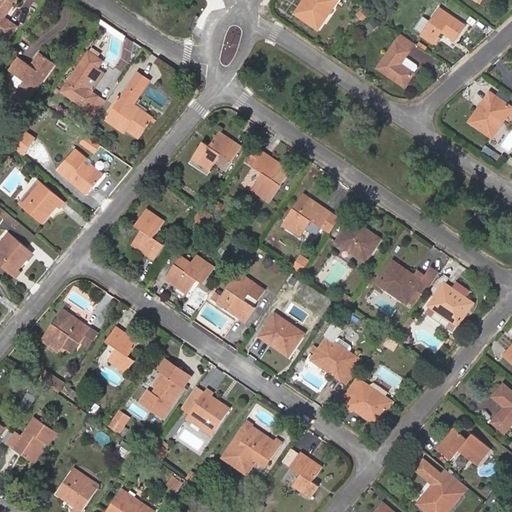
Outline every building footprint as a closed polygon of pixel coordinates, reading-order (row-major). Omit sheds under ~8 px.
[(0,0),(0,35),(7,40),(17,26),(5,17),(16,0),(0,0)] [(321,25),(317,22),(330,2),(335,6),(338,0),(305,0),(296,15),(318,30),(321,25)] [(330,2),(317,22),(321,25),(335,6),(330,2)] [(454,39),(464,25),(440,9),(422,36),(434,43),(442,31),(454,39)] [(363,10),(355,17),(360,22),(368,15),(363,10)] [(193,15),(185,29),(188,31),(196,17),(193,15)] [(422,17),(417,29),(423,32),(429,20),(422,17)] [(402,35),(397,43),(410,52),(411,52),(416,45),(402,35)] [(402,64),(407,57),(410,52),(397,43),(396,42),(378,68),(405,87),(415,73),(402,64)] [(92,47),(90,51),(99,57),(101,54),(92,47)] [(89,109),(98,95),(92,91),(104,73),(97,69),(103,60),(99,57),(90,51),(62,91),(89,109)] [(19,58),(11,69),(16,73),(11,80),(21,87),(14,97),(26,105),(54,63),(40,53),(31,66),(19,58)] [(402,64),(415,73),(418,68),(418,65),(407,57),(402,64)] [(143,106),(141,108),(134,103),(149,81),(138,73),(107,120),(124,132),(127,128),(139,136),(154,113),(143,106)] [(497,131),(491,127),(504,109),(509,113),(511,108),(511,107),(490,92),(470,122),(493,137),(497,131)] [(98,95),(89,109),(96,114),(105,100),(98,95)] [(504,109),(491,127),(497,131),(509,113),(504,109)] [(23,129),(16,148),(29,153),(36,134),(23,129)] [(222,154),(232,161),(242,146),(220,132),(211,146),(204,142),(193,158),(211,171),(222,154)] [(86,135),(81,142),(97,152),(102,144),(86,135)] [(101,177),(89,167),(85,163),(88,159),(77,149),(59,170),(86,193),(101,177)] [(252,189),(271,201),(291,170),(263,151),(254,166),(264,172),(252,189)] [(494,152),(491,157),(496,160),(499,156),(494,152)] [(89,167),(101,177),(104,174),(92,164),(89,167)] [(39,180),(20,203),(23,205),(42,183),(39,180)] [(42,183),(23,205),(43,222),(57,205),(60,208),(65,202),(42,183)] [(303,194),(283,224),(301,237),(307,229),(317,235),(322,227),(332,213),(303,194)] [(220,201),(215,208),(222,213),(227,206),(220,201)] [(198,219),(210,227),(217,217),(205,209),(198,219)] [(134,245),(155,259),(165,244),(155,238),(165,221),(147,210),(137,226),(143,230),(134,245)] [(330,233),(339,219),(332,213),(322,227),(330,233)] [(348,241),(362,250),(358,256),(365,261),(381,238),(353,219),(337,242),(344,247),(348,241)] [(0,243),(0,249),(12,235),(9,232),(0,243)] [(12,235),(0,249),(0,263),(17,277),(22,272),(19,270),(33,252),(12,235)] [(260,243),(269,249),(274,242),(264,236),(260,243)] [(358,256),(362,250),(348,241),(344,247),(358,256)] [(167,278),(188,293),(198,278),(204,282),(215,267),(198,255),(193,262),(187,271),(177,264),(167,278)] [(177,264),(187,271),(193,262),(183,256),(177,264)] [(278,274),(283,267),(276,261),(270,269),(278,274)] [(395,261),(380,283),(387,288),(389,284),(402,292),(399,296),(409,302),(410,300),(414,303),(422,290),(425,293),(440,271),(431,266),(425,274),(418,270),(415,274),(395,261)] [(306,268),(300,264),(297,269),(302,273),(306,268)] [(289,276),(292,270),(287,266),(283,272),(289,276)] [(256,307),(245,300),(247,297),(256,303),(265,290),(239,272),(222,297),(215,293),(211,298),(247,321),(256,307)] [(467,297),(471,291),(457,281),(453,288),(448,284),(451,279),(445,275),(439,280),(432,290),(437,294),(425,312),(455,331),(474,302),(467,297)] [(402,292),(389,284),(387,288),(399,296),(402,292)] [(341,301),(349,306),(354,299),(346,293),(341,301)] [(55,322),(43,339),(60,351),(67,341),(71,335),(81,342),(91,328),(65,309),(55,323),(55,322)] [(299,329),(296,334),(281,324),(284,319),(277,314),(261,337),(289,356),(305,333),(299,329)] [(409,317),(401,329),(406,332),(414,320),(409,317)] [(281,324),(296,334),(299,329),(284,319),(281,324)] [(136,360),(129,355),(139,341),(117,326),(107,341),(109,342),(102,353),(128,371),(136,360)] [(91,328),(81,342),(87,347),(97,332),(91,328)] [(386,334),(381,341),(386,345),(391,337),(386,334)] [(81,342),(71,335),(67,341),(77,349),(81,342)] [(335,342),(328,337),(320,350),(317,355),(315,357),(312,355),(310,358),(343,381),(358,358),(351,353),(354,349),(353,346),(340,338),(338,338),(335,342)] [(391,337),(386,345),(394,351),(399,343),(391,337)] [(311,351),(317,355),(320,350),(315,346),(311,351)] [(343,381),(348,384),(363,361),(358,358),(343,381)] [(191,376),(167,359),(160,369),(164,371),(166,373),(157,385),(154,391),(150,388),(142,400),(165,415),(191,376)] [(157,385),(166,373),(164,371),(155,384),(157,385)] [(56,380),(45,372),(40,380),(51,387),(56,380)] [(342,401),(347,404),(363,380),(358,377),(342,401)] [(56,380),(51,387),(58,392),(63,384),(56,380)] [(363,380),(347,404),(378,426),(394,402),(387,397),(389,393),(373,382),(370,385),(363,380)] [(493,396),(506,407),(493,422),(505,432),(511,424),(511,390),(504,383),(493,396)] [(69,385),(64,392),(70,396),(75,389),(69,385)] [(183,409),(191,414),(207,392),(199,386),(183,409)] [(191,414),(214,430),(230,408),(212,395),(215,392),(209,388),(207,392),(191,414)] [(37,397),(29,392),(19,406),(28,412),(37,397)] [(106,416),(97,410),(93,415),(107,425),(113,416),(109,413),(106,416)] [(119,411),(110,425),(120,433),(130,418),(119,411)] [(82,414),(71,419),(74,426),(85,420),(82,414)] [(191,414),(189,417),(213,433),(214,430),(191,414)] [(34,461),(43,448),(47,442),(51,445),(59,433),(36,417),(23,438),(15,448),(34,461)] [(260,451),(271,459),(282,442),(276,438),(275,440),(254,426),(255,425),(249,421),(243,430),(249,434),(242,445),(236,441),(225,457),(241,468),(247,459),(252,462),(260,451)] [(439,448),(453,459),(460,450),(478,465),(491,449),(473,434),(468,440),(454,429),(439,448)] [(243,430),(236,441),(242,445),(249,434),(243,430)] [(14,433),(11,431),(6,439),(9,441),(14,433)] [(14,432),(7,443),(15,448),(23,438),(14,432)] [(124,457),(126,454),(131,457),(136,449),(126,442),(119,454),(124,457)] [(163,460),(170,450),(160,443),(153,453),(163,460)] [(34,461),(37,462),(46,450),(43,448),(34,461)] [(260,451),(252,462),(263,470),(271,459),(260,451)] [(311,497),(319,484),(314,481),(323,466),(301,452),(292,467),(302,473),(294,486),(311,497)] [(247,459),(241,468),(246,471),(252,462),(247,459)] [(452,497),(457,501),(468,487),(446,469),(442,475),(425,461),(417,470),(435,485),(419,504),(428,511),(440,511),(452,497)] [(74,472),(97,487),(99,484),(76,469),(74,472)] [(193,471),(188,478),(195,483),(200,475),(193,471)] [(80,511),(97,487),(74,472),(59,494),(77,506),(74,510),(77,511),(80,511)] [(175,476),(169,485),(176,491),(183,482),(175,476)] [(202,476),(196,485),(205,491),(211,482),(202,476)] [(489,484),(484,490),(490,495),(494,489),(489,484)] [(123,489),(121,492),(149,511),(153,511),(155,511),(123,489)] [(149,511),(121,492),(108,511),(149,511)] [(440,511),(447,511),(457,501),(452,497),(440,511)] [(488,502),(499,511),(504,506),(493,497),(488,502)] [(255,501),(250,510),(252,511),(261,511),(265,508),(255,501)]
